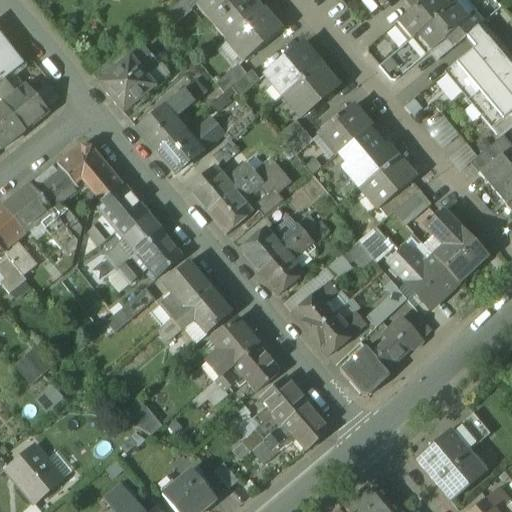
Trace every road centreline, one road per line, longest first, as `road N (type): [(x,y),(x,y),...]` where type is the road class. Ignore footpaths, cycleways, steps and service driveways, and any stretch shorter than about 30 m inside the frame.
road 1 (residential): [(362,443),(88,112)]
road 2 (residential): [(294,0),(498,240)]
road 3 (tertiary): [(362,443),(511,306)]
road 4 (residential): [(88,112),(0,7)]
